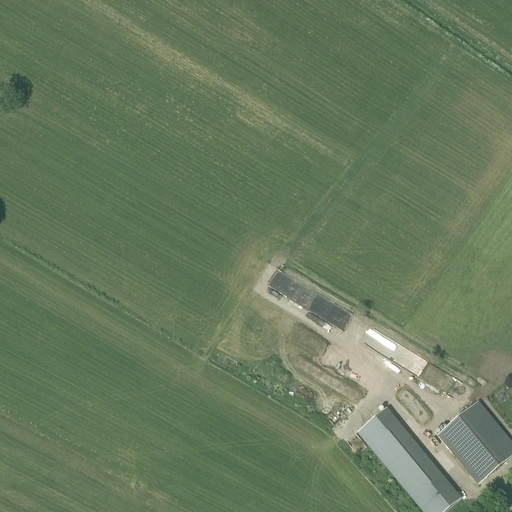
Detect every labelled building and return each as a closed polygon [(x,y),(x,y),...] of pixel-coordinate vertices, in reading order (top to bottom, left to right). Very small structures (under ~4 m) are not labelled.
[(253,310),(271,321),(275,314),(257,303),(253,310)] [(444,390),(451,394),(459,382),(452,378),(444,390)] [(483,481),(511,456),(511,447),(477,405),(443,433),(483,481)] [(386,410),(379,416),(385,423),(392,418),(386,410)] [(421,511),(447,511),(461,501),(443,479),(414,503),(421,511)]
